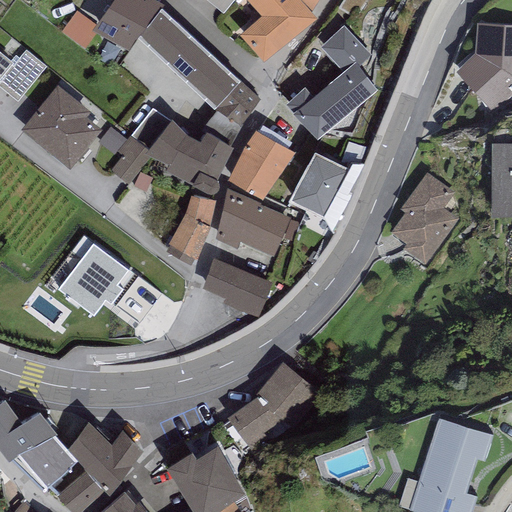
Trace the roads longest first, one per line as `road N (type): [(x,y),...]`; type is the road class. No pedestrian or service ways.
road 1 (tertiary): [(465,0),(444,29),(358,239),(305,312),(239,359),(193,377),(133,389),(64,387)]
road 2 (residential): [(200,277),(180,336),(144,351),(80,357),(64,387)]
road 3 (residential): [(158,0),(273,87)]
